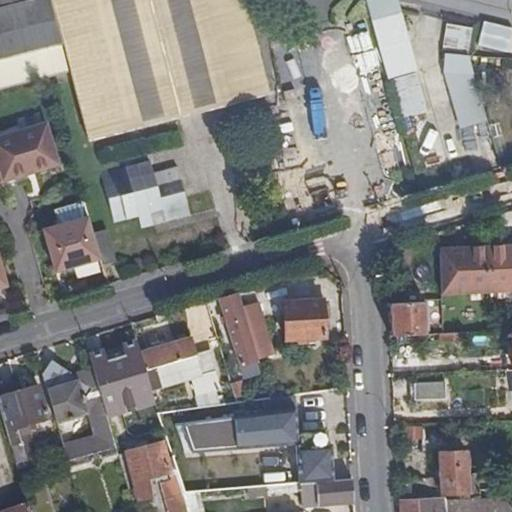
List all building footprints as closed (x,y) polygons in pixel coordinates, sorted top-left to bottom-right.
[(269,93),(258,49),(244,0),(0,0),(0,90),(66,72),(59,47),(63,46),(71,77),(89,142),(269,93)] [(416,75),(407,46),(410,45),(397,0),(368,0),(365,3),(378,51),(382,49),(390,81),(416,75)] [(511,25),(484,20),(479,44),(511,51),(511,25)] [(471,27),(447,24),(444,49),(468,52),(471,27)] [(471,69),(467,55),(449,54),(449,53),(444,77),(447,77),(462,129),(486,122),(471,69)] [(503,66),(504,59),(467,55),(471,69),(503,66)] [(426,113),(416,75),(390,81),(401,119),(426,113)] [(0,183),(29,174),(57,166),(44,124),(0,137),(0,183)] [(472,172),(468,160),(425,174),(429,185),(472,172)] [(190,214),(176,167),(152,173),(148,161),(101,175),(116,224),(138,217),(142,229),(155,225),(151,213),(162,210),(166,222),(190,214)] [(0,191),(32,181),(29,174),(0,183),(0,191)] [(81,265),(100,260),(94,235),(88,217),(41,231),(54,273),(66,269),(69,277),(83,273),(81,265)] [(102,267),(103,268),(117,264),(109,232),(94,235),(100,260),(102,267)] [(511,245),(454,248),(454,253),(449,253),(451,292),(457,292),(457,287),(511,284),(511,245)] [(441,293),(451,292),(449,253),(438,254),(441,293)] [(83,273),(102,267),(100,260),(81,265),(83,273)] [(237,365),(258,358),(241,305),(237,292),(215,298),(237,365)] [(321,337),(319,299),(281,301),(283,339),(321,337)] [(241,305),(258,358),(274,353),(258,300),(241,305)] [(388,304),(390,336),(426,334),(425,302),(388,304)] [(444,333),(441,333),(442,341),(467,340),(467,331),(444,333)] [(188,338),(139,353),(151,391),(189,379),(195,396),(219,389),(207,351),(193,355),(188,338)] [(56,370),(41,374),(55,422),(86,413),(93,436),(69,443),(74,464),(91,459),(92,453),(95,451),(99,456),(115,452),(91,367),(69,374),(58,364),(56,370)] [(444,399),(444,382),(413,383),(413,401),(444,399)] [(0,398),(0,411),(15,462),(27,459),(21,442),(18,442),(16,433),(28,430),(26,421),(45,415),(37,387),(0,398)] [(224,414),(224,403),(195,407),(197,421),(217,419),(217,415),(224,414)] [(265,487),(296,485),(292,420),(239,423),(239,439),(254,439),(255,460),(263,460),(265,487)] [(417,463),(418,438),(402,436),(400,462),(417,463)] [(69,443),(62,445),(68,466),(74,464),(69,443)] [(160,444),(126,454),(123,455),(137,499),(150,496),(144,478),(168,470),(160,444)] [(466,494),(465,454),(437,455),(439,495),(466,494)] [(351,481),(296,485),(297,499),(311,505),(353,504),(351,481)] [(179,511),(180,511),(175,492),(162,496),(166,511),(179,511)] [(399,502),(399,511),(444,511),(444,500),(399,502)]
